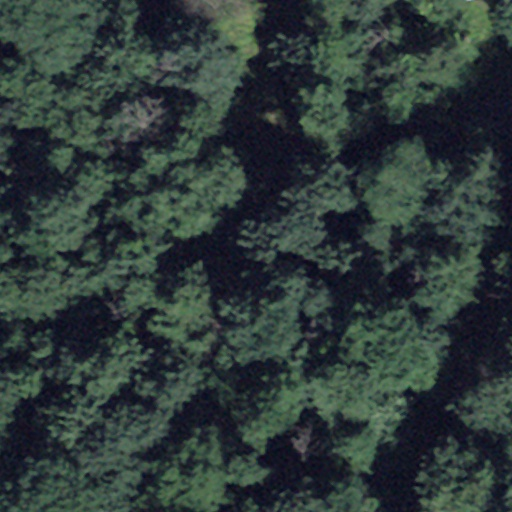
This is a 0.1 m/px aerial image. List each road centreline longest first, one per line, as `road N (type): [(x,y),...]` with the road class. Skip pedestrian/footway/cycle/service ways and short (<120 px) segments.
road 1 (track): [(271,10),(253,74),(255,116),(283,144),(331,150),(386,143),(468,97),(511,93)]
road 2 (track): [(511,188),(399,511)]
